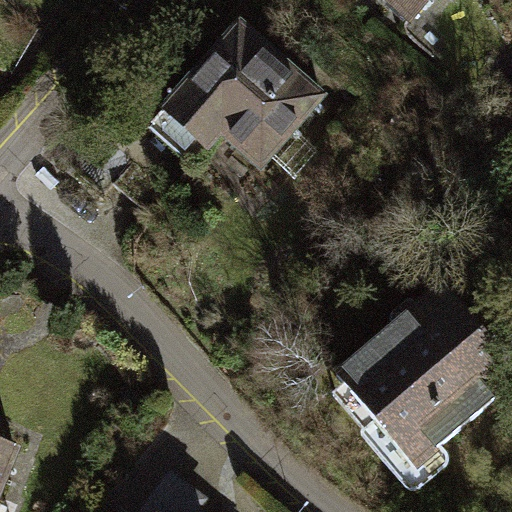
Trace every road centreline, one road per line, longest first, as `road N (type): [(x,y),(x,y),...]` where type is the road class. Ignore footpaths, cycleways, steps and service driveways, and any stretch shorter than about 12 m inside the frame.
road 1 (residential): [(0,223),(130,313),(260,461),(321,511)]
road 2 (residential): [(0,173),(150,0)]
